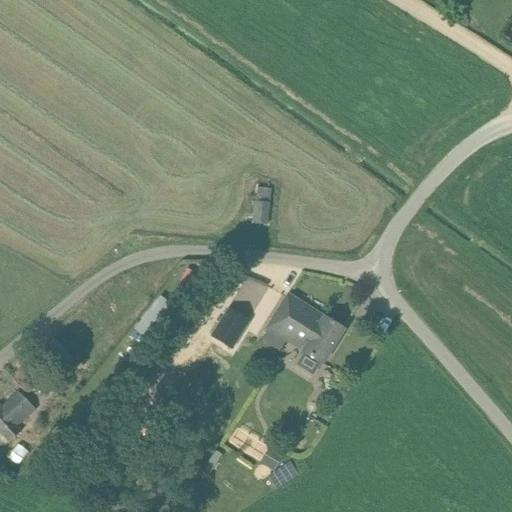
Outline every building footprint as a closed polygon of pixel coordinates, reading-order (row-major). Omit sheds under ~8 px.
[(257,188),(253,222),(267,224),(271,190),(257,188)] [(187,286),(193,273),(186,269),(180,282),(187,286)] [(323,317),(287,295),(267,328),(303,351),(295,365),(313,375),(321,363),(322,363),(343,329),(324,317),(323,317)] [(250,322),(228,308),(210,337),(232,351),(250,322)] [(53,371),(61,364),(49,349),(40,355),(53,371)] [(208,376),(196,369),(185,388),(198,395),(208,376)] [(36,410),(33,407),(18,392),(2,406),(0,404),(0,433),(8,443),(22,431),(19,429),(36,410)] [(269,448),(237,428),(228,443),(260,463),(269,448)]
